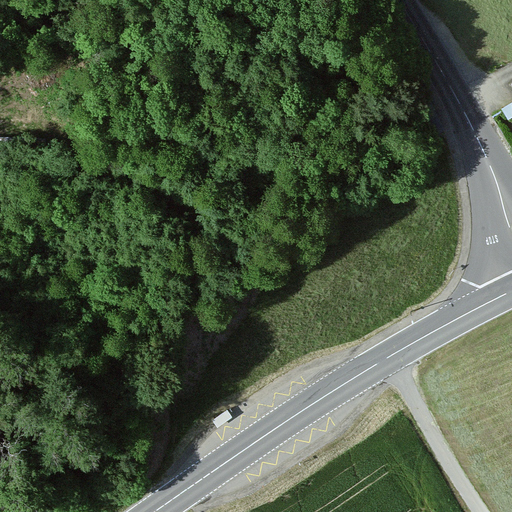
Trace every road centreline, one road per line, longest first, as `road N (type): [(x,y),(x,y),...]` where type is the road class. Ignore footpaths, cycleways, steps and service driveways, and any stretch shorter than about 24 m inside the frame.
road 1 (track): [(151,493),(180,419),(168,380),(189,226),(164,190),(94,162),(17,148),(0,155)]
road 2 (secondary): [(153,511),(390,356)]
road 3 (tertiary): [(511,209),(398,0)]
road 4 (residential): [(390,356),(489,511)]
road 5 (secondary): [(390,356),(511,290)]
